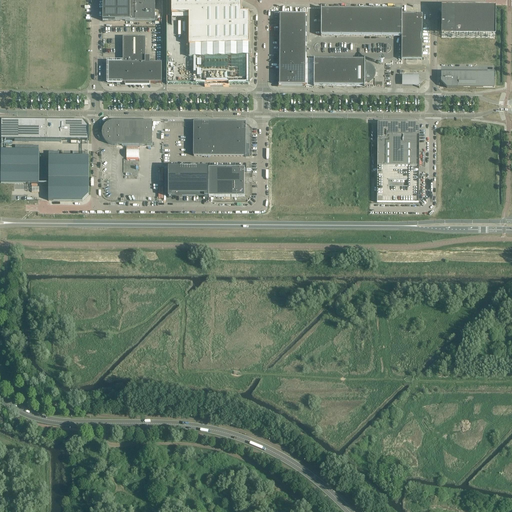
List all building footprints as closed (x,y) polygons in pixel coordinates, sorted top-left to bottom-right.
[(104,0),(105,13),(103,13),(103,21),(115,21),(155,21),(155,0),(104,0)] [(172,15),(176,15),(189,15),(189,8),(241,8),(241,0),(171,0),(172,15)] [(189,46),(249,46),(249,14),(242,14),(242,8),(241,8),(189,8),(189,15),(189,46)] [(447,9),(441,15),(441,38),(495,38),(496,9),(447,9)] [(331,36),(331,10),(322,10),(321,10),(321,36),(321,35),(322,35),(326,35),(326,36),(331,36)] [(341,36),(341,10),(331,10),(331,36),(332,36),(332,35),(336,35),(336,36),(341,36)] [(351,36),(351,10),(341,10),(341,36),(342,36),(342,35),(346,35),(346,36),(351,36)] [(361,36),(362,10),(351,10),(351,36),(352,36),(352,35),(356,35),(356,36),(357,36),(357,35),(361,35),(361,36)] [(371,36),(372,10),(362,10),(361,36),(362,36),(362,35),(366,35),(366,36),(367,36),(367,35),(371,35),(370,36),(371,36)] [(382,36),(382,10),(372,10),(371,36),(372,36),(372,35),(376,35),(376,36),(382,36)] [(392,36),(392,10),(382,10),(382,36),(386,36),(392,36)] [(402,36),(402,14),(402,10),(392,10),(392,36),(397,36),(401,36),(402,36)] [(422,60),(422,15),(402,14),(402,36),(401,36),(401,37),(402,37),(401,60),(422,60)] [(306,25),(306,16),(306,15),(304,15),(282,15),(279,15),(280,15),(280,21),(280,24),(280,25),(306,25)] [(306,35),(306,25),(280,25),(280,31),(280,34),(280,35),(306,35)] [(305,45),(306,35),(280,35),(280,41),(280,44),(280,45),(305,45)] [(150,64),(150,57),(145,57),(145,38),(123,38),(123,63),(120,63),(120,62),(117,62),(117,63),(108,63),(108,83),(117,83),(117,84),(120,84),(120,83),(125,83),(125,86),(150,86),(150,83),(162,83),(162,64),(150,64)] [(305,56),(305,45),(280,45),(280,51),(280,54),(280,55),(305,56)] [(305,66),(305,56),(280,55),(280,61),(280,64),(280,65),(305,66)] [(324,86),(324,60),(319,60),(315,60),(314,60),(314,59),(314,86),(324,86)] [(334,86),(334,60),(329,60),(325,60),(324,60),(324,86),(334,86)] [(344,86),(344,60),(339,60),(339,61),(335,61),(335,60),(334,60),(334,86),(344,86)] [(354,86),(355,60),(349,60),(349,61),(345,61),(345,60),(344,60),(344,86),(354,86)] [(365,82),(365,65),(365,62),(365,60),(364,60),(363,61),(360,61),(360,60),(355,60),(354,86),(364,86),(365,86),(365,84),(365,82)] [(305,76),(305,66),(280,65),(280,71),(280,74),(280,76),(305,76)] [(374,74),(374,72),(374,71),(373,69),(372,67),(370,66),(368,65),(366,65),(365,65),(365,82),(368,82),(370,81),(372,79),(373,78),(374,76),(374,74)] [(495,89),(495,80),(495,73),(441,73),(441,77),(441,80),(441,82),(447,89),(457,89),(457,88),(476,88),(476,89),(495,89)] [(305,85),(305,76),(280,76),(280,80),(279,80),(279,81),(280,81),(280,84),(279,84),(279,85),(279,86),(282,86),(303,86),(305,86),(305,85)] [(420,87),(420,77),(403,77),(403,87),(420,87)] [(60,121),(59,121),(59,122),(52,122),(52,121),(51,121),(1,120),(1,140),(2,140),(88,141),(89,141),(89,127),(83,121),(60,121)] [(150,122),(114,122),(114,131),(150,131),(150,122)] [(246,157),(246,134),(246,123),(245,123),(245,124),(238,124),(238,123),(237,123),(237,124),(231,124),(231,123),(230,123),(230,124),(223,124),(223,123),(223,124),(216,124),(216,123),(216,124),(209,124),(209,123),(209,124),(202,123),(199,123),(199,126),(197,128),(194,128),(194,131),(194,138),(194,145),(194,156),(245,157),(246,157)] [(419,166),(419,140),(419,126),(417,124),(416,123),(378,123),(377,166),(419,166)] [(150,140),(102,140),(102,157),(150,157),(150,140)] [(1,150),(1,183),(14,184),(24,184),(38,184),(39,151),(2,150),(1,150)] [(88,156),(49,156),(48,201),(83,201),(89,195),(89,156),(88,156)] [(150,166),(102,166),(102,184),(150,184),(150,166)] [(169,169),(169,198),(172,198),(172,194),(205,195),(205,198),(208,198),(208,194),(208,169),(169,169)] [(244,197),(245,169),(209,169),(209,197),(210,197),(214,197),(244,197)] [(419,172),(377,172),(377,203),(419,204),(419,172)] [(149,193),(113,193),(113,201),(149,202),(149,193)]
